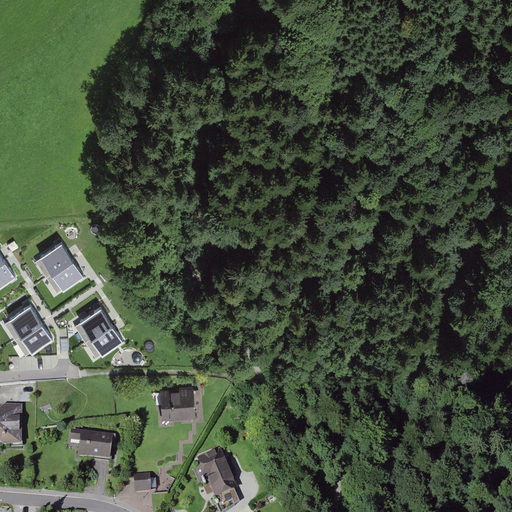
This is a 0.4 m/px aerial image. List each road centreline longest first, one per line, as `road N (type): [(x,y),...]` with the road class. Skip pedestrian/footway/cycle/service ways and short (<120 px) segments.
road 1 (track): [(329,453),(210,307),(187,237),(209,68),(252,0)]
road 2 (track): [(484,228),(419,367),(341,478)]
